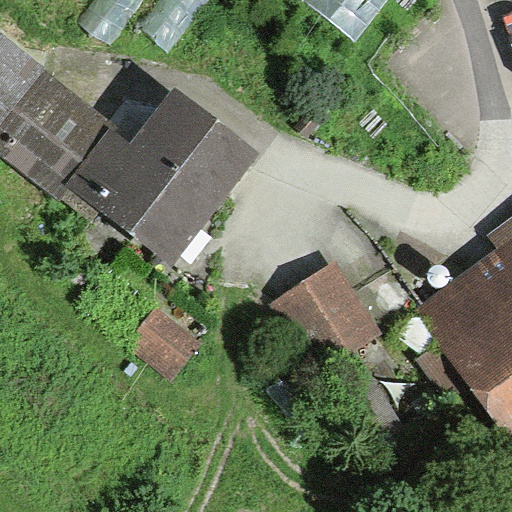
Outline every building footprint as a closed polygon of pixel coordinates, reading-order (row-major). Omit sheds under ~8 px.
[(100,0),(89,17),(116,36),(141,0),(100,0)] [(171,37),(201,0),(150,0),(141,12),(171,37)] [(321,0),(353,30),(380,0),(321,0)] [(154,161),(0,36),(0,152),(72,211),(92,186),(190,265),(274,161),(202,103),(154,161)] [(511,262),(437,312),(511,424),(511,262)] [(346,268),(284,307),(322,367),(384,328),(346,268)] [(208,356),(167,323),(141,354),(182,388),(208,356)]
